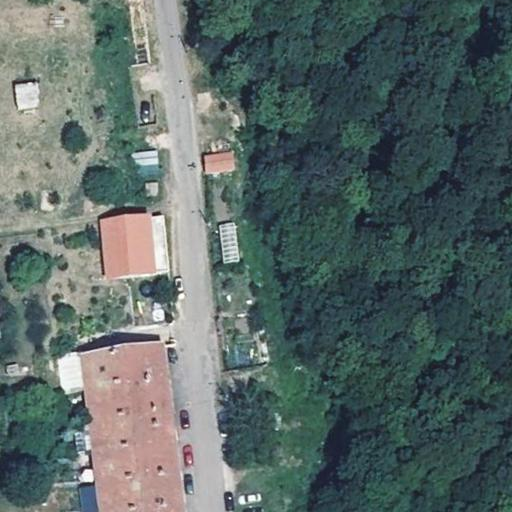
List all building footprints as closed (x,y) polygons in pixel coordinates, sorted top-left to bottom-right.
[(37,82),(15,83),(16,109),(38,108),(37,82)] [(132,154),(137,178),(160,174),(155,149),(132,154)] [(232,152),(203,154),(205,173),(234,170),(232,152)] [(156,182),(145,183),(146,196),(157,195),(156,182)] [(142,218),(102,223),(107,278),(148,273),(142,218)] [(235,223),(219,224),(222,262),(238,261),(235,223)] [(147,369),(143,336),(65,346),(68,377),(109,374),(111,385),(119,383),(118,373),(147,369)] [(43,387),(43,381),(43,375),(41,361),(39,349),(21,351),(22,364),(24,377),(24,384),(25,391),(26,403),(28,417),(46,415),(45,402),(43,387)] [(253,364),(252,350),(225,352),(226,366),(253,364)] [(148,375),(147,369),(118,373),(119,383),(148,375)] [(152,402),(149,384),(120,388),(119,383),(111,385),(109,374),(68,377),(72,412),(152,402)] [(149,384),(148,375),(119,383),(120,388),(149,384)] [(155,431),(152,402),(72,412),(76,442),(117,437),(118,444),(126,443),(126,435),(155,431)] [(156,438),(155,431),(126,435),(126,443),(156,438)] [(158,463),(156,447),(128,451),(126,443),(118,444),(117,437),(76,442),(80,471),(158,463)] [(156,447),(156,438),(126,443),(128,451),(156,447)] [(160,477),(158,463),(80,471),(83,501),(124,497),(123,490),(132,488),(132,482),(160,477)] [(161,486),(160,477),(132,482),(132,488),(161,486)] [(162,492),(161,486),(132,488),(134,495),(162,492)] [(164,511),(162,492),(134,495),(132,488),(123,490),(124,497),(83,501),(84,511),(164,511)]
